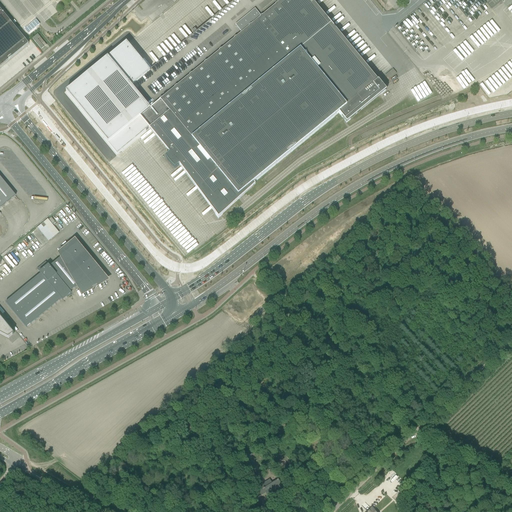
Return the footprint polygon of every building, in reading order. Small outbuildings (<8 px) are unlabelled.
[(126,43),(66,93),(117,155),(149,129),(149,130),(150,130),(169,153),(165,157),(167,160),(169,163),(172,166),(175,169),(179,165),(179,166),(215,214),(218,218),(222,215),(255,185),(253,183),(316,131),(338,113),(342,118),(344,120),(346,123),(350,120),(381,94),(386,90),(384,88),(378,81),(377,81),(334,28),(316,6),(310,0),(236,0),(203,28),(197,33),(194,29),(191,32),(194,35),(150,72),(126,43)] [(0,9),(0,67),(28,44),(0,9)] [(193,24),(198,31),(209,23),(205,18),(203,20),(199,14),(198,15),(201,20),(200,21),(198,19),(195,21),(196,22),(193,24)] [(432,17),(426,21),(433,32),(439,28),(432,17)] [(153,22),(143,30),(145,34),(156,26),(153,22)] [(496,27),(489,33),(498,42),(504,36),(496,27)] [(32,39),(41,49),(46,45),(37,34),(32,39)] [(469,58),(465,62),(474,70),(477,66),(469,58)] [(412,90),(418,102),(433,94),(427,82),(412,90)] [(498,97),(501,101),(510,94),(509,93),(511,90),(511,87),(509,90),(508,89),(498,97)] [(150,131),(140,138),(145,146),(148,144),(147,143),(154,137),(150,131)] [(0,214),(0,213),(0,208),(7,202),(15,196),(0,177),(0,214)] [(142,195),(140,192),(143,190),(143,189),(145,187),(147,189),(149,188),(140,177),(135,181),(131,185),(140,196),(142,195)] [(170,229),(167,232),(187,255),(194,249),(192,247),(193,246),(195,244),(179,226),(177,228),(177,229),(173,232),(170,229)] [(43,264),(42,264),(42,265),(42,266),(37,270),(40,274),(5,303),(26,328),(61,299),(62,300),(71,293),(70,292),(78,285),(82,291),(105,279),(73,240),(68,244),(59,251),(59,252),(63,256),(49,266),(46,263),(44,264),(43,264)] [(35,252),(43,245),(39,241),(31,248),(35,252)] [(13,334),(0,317),(0,334),(8,338),(13,334)] [(248,459),(243,461),(250,480),(256,477),(251,466),(248,459)] [(253,489),(258,497),(265,493),(267,497),(282,488),(277,480),(271,483),(269,479),(253,489)]
